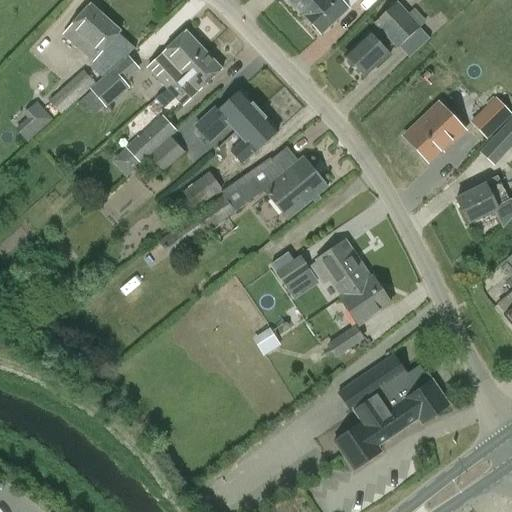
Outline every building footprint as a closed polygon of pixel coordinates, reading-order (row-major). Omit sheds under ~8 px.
[(283,0),(301,18),(320,0),(283,0)] [(320,0),(301,18),(319,37),(345,12),(333,0),(320,0)] [(96,61),(123,31),(93,3),(66,33),(96,61)] [(376,69),(388,58),(383,52),(391,44),(396,50),(418,29),(395,5),(373,25),(378,31),(370,39),(367,36),(344,58),(348,61),(345,64),(353,72),(355,70),(362,76),(373,66),(376,69)] [(206,53),(186,31),(147,69),(166,89),(206,53)] [(206,53),(166,89),(183,108),(223,70),(206,53)] [(129,56),(95,85),(90,90),(91,90),(106,109),(129,89),(125,83),(140,70),(129,56)] [(90,90),(95,85),(84,72),(49,102),(62,115),(91,90),(90,90)] [(213,108),(195,125),(210,143),(228,126),(235,133),(260,111),(242,90),(217,113),(213,108)] [(13,126),(30,141),(53,116),(36,100),(13,126)] [(496,101),(489,107),(471,124),(485,139),(503,122),(510,115),(496,101)] [(439,104),(403,138),(428,163),(449,143),(451,144),(464,131),(439,104)] [(254,154),(278,131),(260,111),(235,133),(242,141),(230,153),(242,165),(254,154)] [(171,138),(177,132),(162,116),(139,138),(138,137),(125,148),(141,165),(149,158),(171,138)] [(511,119),(494,139),(506,151),(511,144),(511,119)] [(185,153),(171,138),(149,158),(163,173),(185,153)] [(171,258),(265,192),(286,220),(326,189),(303,161),(283,178),(270,159),(157,238),(171,258)] [(195,210),(222,190),(209,173),(183,193),(195,210)] [(503,228),(511,218),(511,200),(508,202),(497,178),(484,184),(484,185),(456,199),(467,223),(494,210),(503,228)] [(344,299),(372,280),(345,242),(312,265),(324,283),(330,278),(344,299)] [(285,288),(311,271),(301,257),(276,274),(285,288)] [(360,326),(391,305),(374,280),(372,281),(372,280),(344,299),(344,300),(342,301),(360,326)] [(511,292),(497,305),(504,314),(503,315),(511,326),(511,292)] [(265,355),(282,344),(272,327),(254,338),(265,355)] [(336,359),(364,339),(356,327),(327,345),(336,359)] [(393,418),(403,431),(417,421),(421,426),(448,407),(427,377),(424,378),(418,370),(407,378),(392,357),(363,378),(391,419),(393,418)] [(391,419),(363,378),(337,396),(351,416),(353,415),(361,426),(333,445),(354,474),(381,455),(377,450),(403,431),(393,418),(391,419)]
